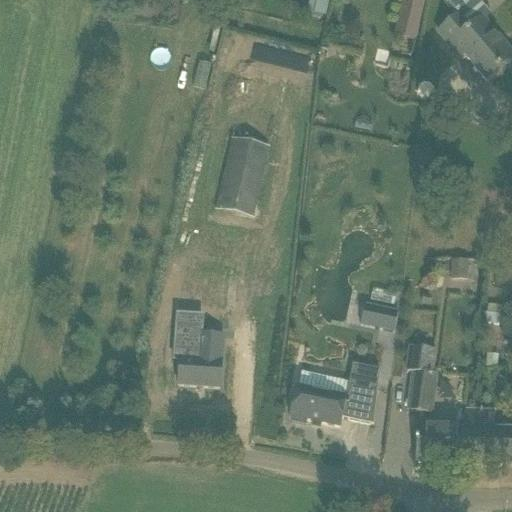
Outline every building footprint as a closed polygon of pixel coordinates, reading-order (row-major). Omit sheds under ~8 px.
[(329,0),(312,0),(310,11),(326,14),(329,0)] [(419,25),(424,3),(411,0),(401,0),(397,20),(419,25)] [(459,17),(439,34),(462,62),(466,58),(486,83),(511,61),(511,55),(482,21),(470,31),(459,17)] [(232,141),(232,142),(217,212),(253,220),(268,149),(232,141)] [(468,280),(468,261),(450,260),(449,279),(468,280)] [(364,308),(360,327),(394,335),(398,315),(364,308)] [(180,361),(178,387),(219,391),(221,364),(223,339),(199,338),(197,362),(180,361)] [(407,413),(423,415),(430,416),(435,376),(413,373),(407,413)] [(449,397),(449,381),(437,381),(436,396),(449,397)] [(373,428),(377,391),(349,384),(345,400),(296,389),(289,419),(292,420),(291,424),(305,427),(307,423),(340,430),(342,421),(373,428)] [(465,412),(464,431),(463,467),(511,467),(511,432),(493,432),(494,413),(465,412)] [(463,467),(464,431),(416,430),(415,466),(463,467)]
